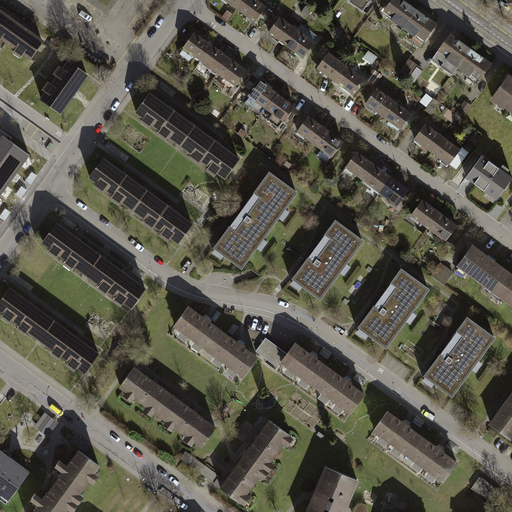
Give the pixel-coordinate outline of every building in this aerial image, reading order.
[(87,0),(106,13),(114,0),(87,0)] [(221,0),(221,1),(230,8),(232,5),(240,11),(247,0),(221,0)] [(256,0),(247,0),(240,11),(252,19),(250,21),(256,26),(269,9),(256,0)] [(353,0),(352,2),(367,13),(375,0),(353,0)] [(404,0),(394,0),(385,14),(407,30),(420,11),(404,0)] [(308,8),(303,14),(308,18),(313,12),(308,8)] [(7,10),(0,19),(0,41),(3,44),(6,40),(19,50),(17,53),(25,59),(27,56),(34,61),(49,40),(7,10)] [(420,11),(407,30),(417,37),(414,42),(423,49),(427,44),(428,45),(433,38),(435,38),(440,31),(439,29),(441,27),(420,11)] [(234,16),(229,12),(224,19),(229,23),(234,16)] [(282,17),(271,33),(281,40),(280,42),(285,47),(287,44),(289,46),(297,34),(300,30),(282,17)] [(370,21),(366,26),(371,30),(375,25),(370,21)] [(297,34),(289,46),(298,53),(297,55),(304,61),(318,43),(300,30),(297,34)] [(194,55),(204,62),(216,45),(199,32),(185,51),(193,56),(194,55)] [(454,35),(440,55),(439,58),(444,62),(447,60),(461,70),(475,51),(454,35)] [(220,77),(221,75),(234,58),(216,45),(204,62),(202,64),(220,77)] [(475,51),(461,70),(471,78),(470,80),(470,84),(476,88),(480,87),(495,65),(475,51)] [(380,59),(371,53),(367,59),(375,65),(380,59)] [(332,54),(319,71),(327,77),(328,75),(337,82),(348,66),(332,54)] [(229,83),(237,90),(252,71),(234,58),(221,75),(230,81),(229,83)] [(43,99),(65,115),(94,76),(73,60),(67,68),(63,66),(57,74),(60,77),(55,84),(52,81),(45,90),(49,92),(43,99)] [(425,73),(410,62),(401,74),(416,85),(425,73)] [(348,66),(337,82),(347,89),(345,90),(353,96),(366,79),(348,66)] [(380,73),(375,69),(367,81),(371,85),(374,81),(380,73)] [(374,81),(379,85),(385,77),(380,73),(374,81)] [(511,77),(495,100),(501,105),(499,107),(505,112),(507,109),(511,112),(511,77)] [(262,82),(250,98),(258,104),(259,102),(269,110),(280,95),(262,82)] [(379,89),(366,107),(375,114),(377,111),(385,117),(397,101),(379,89)] [(155,91),(138,114),(147,120),(144,124),(153,130),(156,127),(161,131),(178,108),(155,91)] [(428,94),(422,103),(430,109),(436,100),(428,94)] [(280,95),(269,110),(279,116),(277,119),(285,125),(298,108),(280,95)] [(430,109),(428,112),(435,117),(443,105),(436,100),(430,109)] [(397,101),(385,117),(392,122),(390,126),(401,134),(415,115),(397,101)] [(474,107),(466,102),(457,115),(465,121),(474,107)] [(178,108),(161,131),(163,132),(160,136),(168,142),(171,138),(184,147),(200,125),(178,108)] [(312,117),(299,135),(307,141),(308,139),(318,146),(330,130),(312,117)] [(426,124),(415,139),(432,152),(443,137),(426,124)] [(200,125),(184,147),(196,157),(194,160),(202,166),(205,163),(206,164),(223,141),(200,125)] [(330,130),(318,146),(327,152),(325,155),(334,161),(348,143),(330,130)] [(0,195),(30,154),(3,135),(0,139),(0,195)] [(443,137),(432,152),(449,164),(460,149),(443,137)] [(223,141),(206,164),(212,168),(209,172),(218,179),(221,175),(229,181),(245,158),(223,141)] [(356,174),(366,182),(378,166),(360,154),(347,171),(354,176),(356,174)] [(511,178),(511,177),(482,156),(467,177),(497,199),(511,178)] [(109,157),(92,180),(100,185),(98,188),(107,195),(109,192),(114,196),(131,174),(109,157)] [(382,197),(384,195),(395,179),(378,166),(366,182),(365,184),(382,197)] [(38,176),(33,172),(27,181),(32,184),(38,176)] [(131,174),(114,196),(116,197),(113,200),(122,207),(124,204),(137,213),(154,190),(131,174)] [(241,266),(246,270),(261,250),(267,255),(274,245),(268,241),(283,221),(288,224),(295,214),(290,211),(302,195),(274,175),(218,249),(220,251),(217,254),(226,260),(228,257),(241,266)] [(384,195),(402,207),(413,191),(395,179),(384,195)] [(27,190),(22,186),(16,195),(21,199),(27,190)] [(154,190),(137,213),(149,222),(147,225),(156,231),(158,229),(159,230),(176,207),(154,190)] [(426,201),(415,217),(416,218),(415,221),(420,225),(422,222),(432,230),(444,214),(426,201)] [(176,207),(159,230),(165,234),(163,237),(172,244),(174,241),(181,246),(198,224),(176,207)] [(11,212),(6,209),(0,216),(0,217),(5,221),(11,212)] [(444,214),(432,230),(441,237),(440,239),(446,243),(448,241),(449,242),(461,226),(444,214)] [(307,288),(325,301),(344,275),(348,278),(355,269),(351,266),(367,244),(339,223),(296,280),(298,282),(295,285),(305,292),(307,288)] [(60,225),(45,244),(53,250),(51,253),(60,260),(62,257),(67,261),(82,241),(60,225)] [(82,241),(67,261),(70,263),(67,266),(75,272),(78,268),(90,277),(104,258),(82,241)] [(511,272),(477,246),(461,267),(464,269),(460,275),(466,280),(471,274),(488,287),(486,289),(492,294),(494,291),(499,295),(511,276),(511,272)] [(104,258),(90,277),(103,287),(101,290),(110,297),(112,294),(127,274),(104,258)] [(455,275),(442,265),(433,278),(446,287),(455,275)] [(373,337),(391,350),(410,324),(414,327),(421,317),(417,315),(434,293),(405,272),(363,329),(364,330),(361,334),(370,341),(373,337)] [(127,274),(112,294),(119,299),(117,302),(125,308),(128,305),(135,310),(149,291),(127,274)] [(511,276),(499,295),(495,299),(505,306),(508,301),(511,304),(511,276)] [(15,323),(21,327),(37,306),(15,290),(0,309),(0,311),(7,316),(4,319),(13,326),(15,323)] [(31,335),(43,344),(59,322),(37,306),(21,327),(19,330),(29,337),(31,335)] [(193,307),(178,328),(183,331),(181,334),(188,339),(190,336),(200,344),(198,346),(204,351),(206,349),(213,354),(228,333),(193,307)] [(439,385),(457,399),(476,373),(480,376),(488,366),(484,363),(501,340),(472,319),(428,377),(430,378),(427,381),(437,388),(439,385)] [(63,363),(65,360),(81,339),(59,322),(43,344),(55,352),(53,355),(63,363)] [(228,333),(213,354),(220,359),(219,361),(224,365),(226,363),(237,371),(235,373),(240,377),(242,375),(248,379),(263,359),(228,333)] [(80,371),(87,376),(103,355),(81,339),(65,360),(72,365),(70,367),(78,373),(80,371)] [(290,356),(268,340),(259,353),(281,369),(285,363),(290,356)] [(290,356),(285,363),(290,367),(289,369),(294,373),(296,371),(306,379),(304,381),(309,385),(311,383),(320,389),(334,370),(321,360),(323,358),(315,352),(314,355),(299,344),(290,356)] [(159,415),(164,418),(179,398),(138,368),(123,388),(130,393),(127,398),(136,405),(140,400),(150,408),(147,412),(156,419),(159,415)] [(334,370),(320,389),(327,394),(325,396),(331,400),(332,398),(343,406),(342,409),(347,413),(349,410),(354,415),(369,395),(356,386),(357,384),(350,378),(348,380),(334,370)] [(199,444),(205,448),(220,428),(179,398),(164,418),(170,422),(166,427),(176,434),(179,430),(190,438),(187,441),(196,448),(199,444)] [(495,424),(511,436),(511,400),(509,405),(508,404),(504,409),(505,410),(495,424)] [(394,411),(379,432),(382,435),(380,437),(389,444),(391,442),(398,447),(396,450),(403,455),(405,452),(412,457),(428,436),(415,426),(416,425),(408,420),(407,421),(394,411)] [(39,428),(47,433),(56,420),(48,415),(39,428)] [(292,448),(298,440),(274,421),(249,455),(274,473),(280,465),(276,462),(289,446),(292,448)] [(73,441),(85,449),(88,445),(77,436),(73,441)] [(428,436),(412,457),(419,462),(417,465),(423,469),(425,466),(434,473),(431,476),(437,481),(440,478),(445,482),(461,461),(449,452),(450,450),(443,445),(442,446),(428,436)] [(29,468),(0,446),(0,492),(7,498),(29,468)] [(52,482),(78,501),(84,493),(80,490),(90,477),(94,480),(100,472),(95,469),(100,463),(78,447),(68,460),(61,455),(54,464),(61,469),(52,482)] [(222,477),(188,454),(183,461),(216,485),(222,477)] [(268,480),(274,473),(249,455),(224,488),(249,506),(256,497),(252,494),(264,478),(268,480)] [(350,511),(364,482),(328,467),(315,498),(347,511),(350,511)] [(482,477),(473,490),(496,507),(505,494),(482,477)] [(29,511),(63,511),(68,506),(72,508),(78,501),(52,482),(44,493),(36,487),(28,498),(36,504),(29,511)] [(347,511),(315,498),(308,511),(347,511)]
